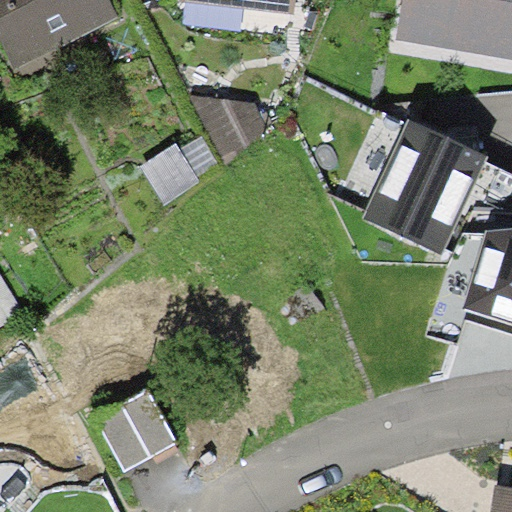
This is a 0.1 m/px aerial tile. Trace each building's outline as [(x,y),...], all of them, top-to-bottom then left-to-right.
[(0,0),(0,40),(14,69),(118,17),(109,0),(0,0)] [(181,0),(295,12),(296,0),(181,0)] [(511,0),(403,0),(397,39),(511,58),(511,0)] [(257,103),(191,94),(222,155),(269,128),(257,103)] [(488,156),(409,119),(363,218),(441,254),(488,156)] [(201,136),(180,150),(196,176),(217,162),(201,136)] [(180,150),(176,144),(142,165),(166,202),(199,181),(196,176),(180,150)] [(511,212),(494,212),(486,229),(511,227),(511,212)] [(511,227),(486,229),(464,308),(511,323),(511,227)] [(0,272),(0,325),(24,312),(0,272)] [(148,393),(96,423),(124,473),(176,443),(148,393)] [(511,511),(511,486),(495,484),(490,511),(511,511)]
